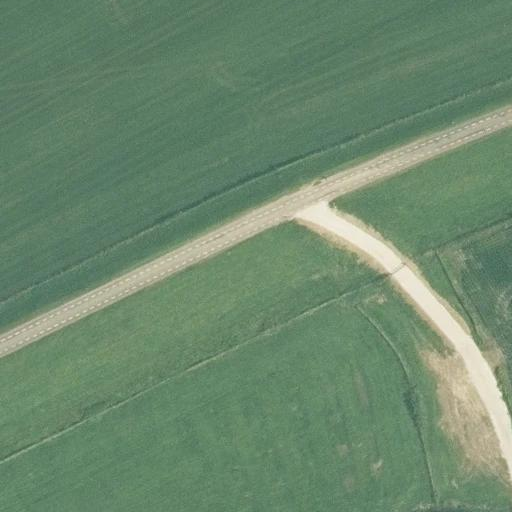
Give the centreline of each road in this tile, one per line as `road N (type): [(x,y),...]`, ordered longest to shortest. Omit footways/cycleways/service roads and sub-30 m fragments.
road 1 (unclassified): [(511,112),(282,206),(0,345)]
road 2 (track): [(511,461),(494,410),(423,293),(384,255),(301,200)]
